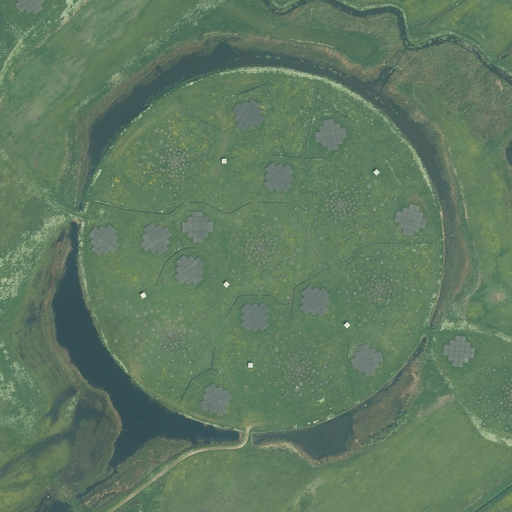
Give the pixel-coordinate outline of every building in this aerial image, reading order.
[(17,0),(18,1),(14,4),(20,12),(25,9),(28,13),(32,10),(35,14),(43,8),(40,4),(44,1),(43,0),(17,0)] [(249,103),(244,100),(242,105),(237,102),(232,111),(237,114),(234,118),(239,121),(236,125),(245,130),(248,126),(252,128),(255,124),(259,126),(264,117),(260,115),(262,110),(258,108),(260,103),(251,98),(249,103)] [(320,131),(315,132),(316,142),(321,141),(322,146),(327,145),(328,150),(338,149),(337,144),(342,143),(342,138),(347,137),(345,127),(340,128),(339,123),(334,123),(333,118),(323,120),(324,125),(319,126),(320,131)] [(268,172),(264,175),(267,179),(263,183),(270,191),(274,187),(277,191),(281,188),(284,192),(292,186),(289,182),(293,178),(290,174),(294,171),(287,163),(283,166),(280,162),(276,166),(273,162),(265,168),(268,172)] [(402,212),(397,211),(394,221),(399,222),(398,227),(403,228),(402,233),(412,236),(413,231),(418,232),(419,227),(424,228),(427,218),(422,217),(423,212),(418,211),(420,206),(410,203),(408,208),(403,207),(402,212)] [(187,222),(182,222),(182,232),(187,232),(187,237),(192,237),(193,242),(203,242),(203,237),(208,237),(208,231),(213,231),(213,221),(208,221),(207,216),(202,216),(202,211),(192,211),(192,216),(187,216),(187,222)] [(144,239),(140,242),(145,251),(149,248),(152,253),(157,250),(159,254),(168,249),(165,245),(170,242),(167,238),(171,235),(166,226),(162,229),(159,224),(155,227),(152,223),(143,228),(146,232),(141,235),(144,239)] [(109,250),(113,253),(119,244),(115,241),(118,237),(114,234),(117,230),(108,224),(105,228),(101,225),(98,229),(94,226),(88,235),(92,238),(89,242),(93,245),(91,249),(99,255),(102,251),(106,254),(109,250)] [(205,264),(198,256),(194,259),(191,255),(187,259),(184,255),(176,261),(179,265),(175,268),(178,272),(174,276),(181,284),(185,280),(188,284),(192,281),(195,285),(203,279),(200,275),(204,271),(201,267),(205,264)] [(303,303),(299,307),(306,315),(310,311),(313,315),(317,312),(320,316),(328,309),(325,305),(329,302),(326,298),(330,295),(323,287),(319,290),(316,286),(312,290),(309,286),(301,292),(304,296),(300,299),(303,303)] [(240,309),(244,313),(240,317),(244,320),(240,324),(247,331),(251,327),(255,331),(258,327),(262,331),(269,324),(266,320),(269,316),(266,313),(269,309),(262,302),(258,306),(255,302),(251,306),(247,302),(240,309)] [(449,344),(444,344),(443,354),(448,355),(447,360),(452,360),(452,366),(462,367),(463,362),(468,362),(468,357),(473,358),(475,348),(470,347),(470,342),(465,341),(466,336),(455,335),(455,340),(450,339),(449,344)] [(369,348),(368,343),(358,346),(359,351),(354,352),(355,357),(350,359),(353,369),(358,367),(359,372),(364,371),(366,376),(376,373),(374,368),(379,367),(378,362),(383,360),(380,350),(375,352),(374,347),(369,348)] [(204,388),(207,392),(202,395),(204,399),(199,401),(204,411),(208,409),(211,413),(215,411),(218,416),(227,411),(225,407),(229,404),(227,400),(232,398),(227,388),(223,390),(221,386),(216,388),(214,383),(204,388)]
